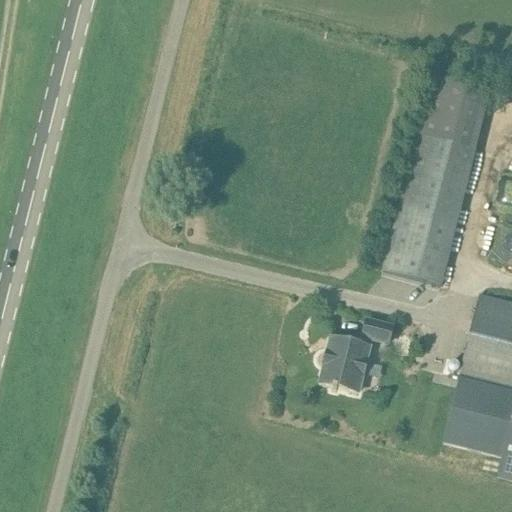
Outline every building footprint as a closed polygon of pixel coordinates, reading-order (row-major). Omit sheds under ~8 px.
[(488,95),(430,78),(416,137),(381,273),(440,288),(474,152),(488,95)] [(499,205),(511,208),(511,181),(506,180),(499,205)] [(488,263),(511,268),(511,232),(496,229),(488,263)] [(449,446),(502,460),(497,480),(511,483),(511,306),(478,298),(455,388),(463,390),(462,396),(458,400),(455,404),(452,409),(452,412),(451,415),(451,419),(451,425),(453,431),(449,446)] [(391,329),(366,323),(360,347),(330,340),(327,354),(326,354),(323,368),(324,368),(319,386),(332,389),(332,391),(336,392),(336,390),(357,395),(361,377),(362,377),(366,364),(364,363),(370,341),(387,345),(391,329)]
